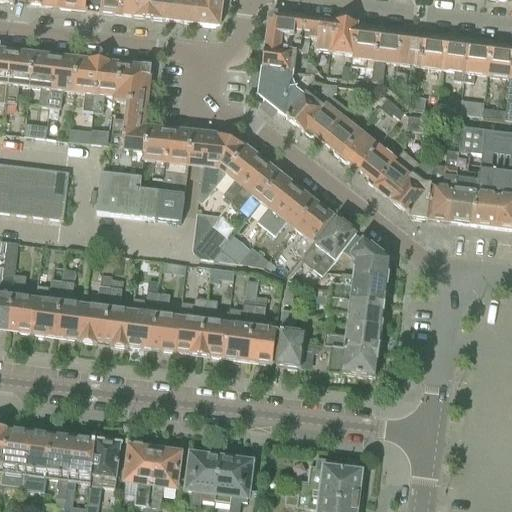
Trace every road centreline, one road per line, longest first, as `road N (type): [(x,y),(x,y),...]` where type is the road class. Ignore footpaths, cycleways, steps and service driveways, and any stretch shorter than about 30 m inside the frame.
road 1 (tertiary): [(427,437),(0,384)]
road 2 (residential): [(451,285),(214,102),(218,61)]
road 3 (residential): [(511,28),(284,0)]
road 4 (residential): [(0,32),(218,61)]
road 5 (residential): [(451,285),(427,437)]
